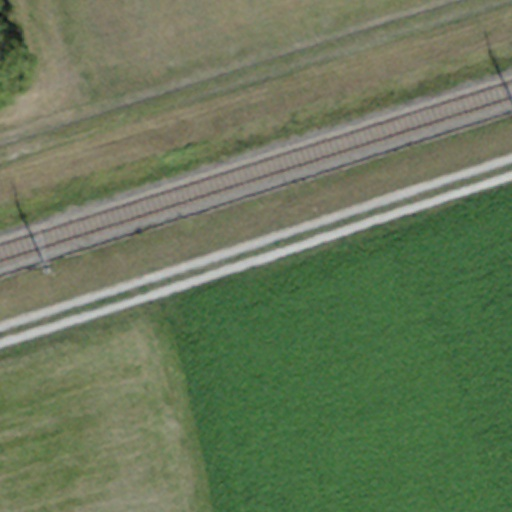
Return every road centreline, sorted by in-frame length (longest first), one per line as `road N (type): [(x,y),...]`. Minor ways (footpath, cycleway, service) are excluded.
road 1 (track): [(0,345),(511,181)]
road 2 (track): [(0,160),(508,0)]
